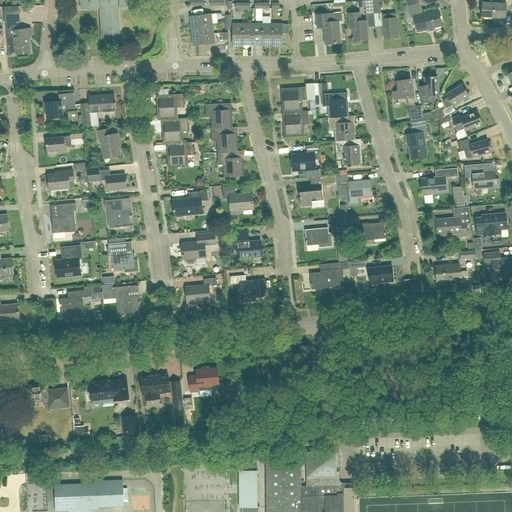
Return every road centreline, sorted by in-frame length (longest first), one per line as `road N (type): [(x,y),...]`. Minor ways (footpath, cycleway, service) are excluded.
road 1 (residential): [(317,322),(0,359)]
road 2 (residential): [(317,322),(333,434),(511,421)]
road 3 (residential): [(38,295),(12,76)]
road 4 (residential): [(160,284),(124,67)]
road 5 (residential): [(284,273),(241,65)]
road 6 (residential): [(410,258),(356,60)]
road 7 (residential): [(511,301),(317,322)]
